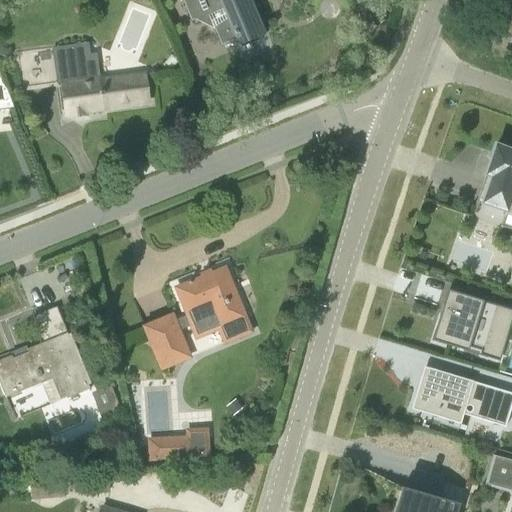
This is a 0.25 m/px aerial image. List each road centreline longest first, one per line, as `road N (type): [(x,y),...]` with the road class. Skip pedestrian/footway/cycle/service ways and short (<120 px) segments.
road 1 (residential): [(0,252),(366,106),(394,112)]
road 2 (tertiary): [(272,511),(394,112)]
